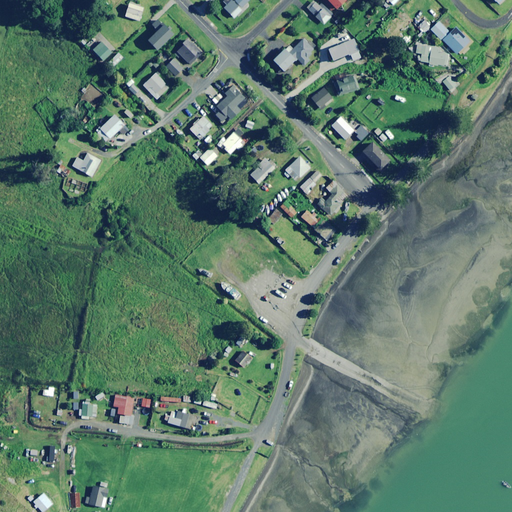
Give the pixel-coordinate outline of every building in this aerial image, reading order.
[(242,10),(232,0),(231,0),(227,4),(224,7),(234,18),(242,10)] [(320,7),(313,0),(306,8),(323,24),(332,14),(322,4),(320,7)] [(328,0),(338,10),(347,0),(328,0)] [(143,7),(128,3),(124,16),(139,21),(143,7)] [(172,35),(157,19),(151,25),(156,31),(147,40),(156,50),(172,35)] [(440,39),(448,31),(438,21),(430,29),(440,39)] [(449,32),(441,40),(456,54),(469,41),(455,26),(449,32)] [(313,49),(302,38),(288,53),(284,49),(272,60),(283,71),(296,58),(303,66),(309,60),(305,57),(313,49)] [(358,51),(353,38),(327,50),(332,61),(348,54),(348,55),(358,51)] [(189,43),(187,40),(176,51),(189,65),(202,53),(191,41),(189,43)] [(111,53),(100,42),(92,50),(102,61),(111,53)] [(441,46),(415,44),(415,53),(420,53),(419,61),(427,62),(427,65),(448,67),(448,54),(440,53),(441,46)] [(122,57),(118,53),(107,63),(111,68),(122,57)] [(182,68),(173,59),(165,66),(175,76),(182,68)] [(168,88),(154,74),(142,86),(156,99),(168,88)] [(359,89),(354,75),(333,82),(337,96),(359,89)] [(456,85),(449,76),(442,81),(449,90),(456,85)] [(139,90),(133,84),(128,88),(134,95),(139,90)] [(228,96),(217,106),(226,116),(227,115),(232,120),(242,111),(238,106),(246,98),(234,85),(225,93),(228,96)] [(331,99),(323,89),(311,98),(320,110),(325,107),(323,105),(331,99)] [(473,92),(469,96),(475,100),(478,96),(473,92)] [(124,125),(114,115),(96,132),(106,142),(124,125)] [(212,126),(202,116),(188,129),(195,136),(198,133),(201,137),(212,126)] [(341,117),(332,126),(346,140),(355,131),(341,117)] [(369,133),(361,125),(355,132),(359,135),(357,136),(362,141),(369,133)] [(238,150),(249,139),(237,128),(219,147),(228,155),(236,148),(238,150)] [(212,140),(208,136),(204,140),(208,144),(212,140)] [(392,160),(374,142),(364,152),(382,170),(392,160)] [(217,156),(209,148),(199,158),(207,166),(217,156)] [(100,160),(87,153),(82,161),(76,157),(71,166),(91,177),(100,160)] [(258,184),(277,166),(271,159),(268,162),(263,156),(256,163),(259,166),(249,175),(258,184)] [(310,167),(301,156),(290,166),(286,170),(295,180),(299,176),(300,177),(300,176),(301,177),(311,168),(310,167)] [(309,178),(315,184),(321,176),(315,170),(309,178)] [(315,184),(309,178),(299,188),(306,194),(315,184)] [(348,195),(331,181),(325,188),(331,194),(326,200),(322,197),(316,204),(330,216),(348,195)] [(296,212),(285,201),(279,207),(290,218),(296,212)] [(281,214),(274,209),(266,219),(273,224),(281,214)] [(319,222),(305,210),(300,217),(314,228),(313,229),(324,239),(333,228),(322,218),(319,222)] [(273,229),(269,225),(264,230),(268,234),(273,229)] [(247,337),(243,334),(234,343),(238,346),(247,337)] [(226,357),(228,354),(232,349),(227,346),(224,350),(225,351),(222,354),(226,357)] [(252,358),(243,351),(234,360),(244,368),(252,358)] [(104,396),(101,392),(94,397),(97,400),(104,396)] [(116,414),(123,414),(122,423),(132,424),(133,415),(130,415),(132,397),(114,395),(113,406),(117,407),(116,414)] [(89,404),(81,403),(80,418),(87,419),(89,404)] [(200,416),(176,410),(176,412),(171,411),(169,416),(164,415),(163,419),(167,421),(166,423),(194,430),(196,422),(198,423),(200,416)] [(87,493),(85,503),(105,507),(109,489),(91,486),(90,494),(87,493)] [(79,508),(78,492),(70,492),(71,508),(79,508)] [(42,511),(52,504),(43,493),(33,502),(41,511),(42,511)]
